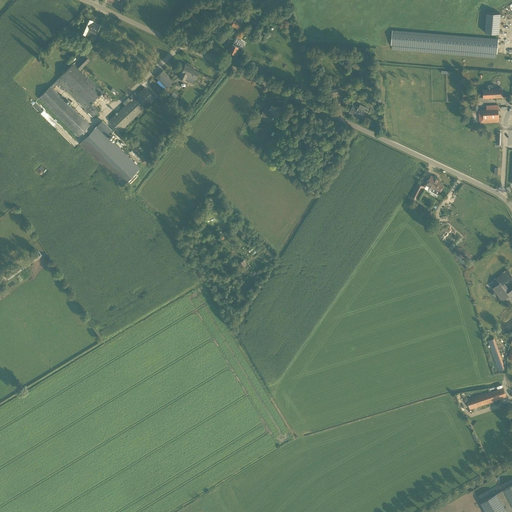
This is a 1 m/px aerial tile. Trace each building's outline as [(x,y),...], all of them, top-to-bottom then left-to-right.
[(485,22),(485,32),(499,33),(500,20),(500,13),(486,12),(485,22)] [(96,32),(99,25),(94,23),(94,24),(92,23),(93,22),(92,22),(92,21),(85,18),(79,32),(86,35),(87,32),(94,36),(96,32)] [(232,25),(239,29),(242,22),(235,18),(232,25)] [(483,36),(484,22),(444,19),(443,33),(458,34),(458,35),(392,30),(391,45),(497,53),(498,39),(461,36),(462,34),(483,36)] [(235,54),(236,54),(237,52),(241,54),(245,45),(239,42),(241,39),(236,37),(234,41),(234,43),(234,44),(233,44),(229,51),(232,52),(232,53),(234,54),(235,54)] [(39,98),(78,136),(90,125),(53,88),(58,83),(84,108),(97,120),(100,116),(104,119),(102,121),(112,132),(142,161),(158,145),(113,101),(114,100),(82,68),(90,60),(85,55),(75,65),(73,63),(56,80),(39,98)] [(181,73),(179,78),(184,81),(185,80),(187,75),(195,79),(199,72),(190,68),(191,67),(185,64),(181,73)] [(163,70),(156,77),(166,88),(173,82),(172,81),(163,70)] [(488,89),(482,89),(483,97),(496,97),(496,96),(497,96),(497,97),(502,96),(502,88),(494,89),(493,84),(488,85),(488,89)] [(122,108),(133,118),(155,98),(144,87),(136,95),(134,92),(130,96),(132,98),(122,108)] [(277,114),(280,108),(272,104),(269,110),(265,108),(263,111),(259,118),(270,122),(274,112),(277,114)] [(349,112),(361,117),(366,107),(360,104),(359,107),(353,104),(349,112)] [(499,121),(498,105),(486,106),(486,109),(479,110),(479,122),(499,121)] [(102,121),(80,143),(122,185),(140,168),(107,136),(112,132),(102,121)] [(438,195),(440,192),(443,185),(439,183),(440,180),(431,175),(426,185),(432,188),(430,190),(438,195)] [(416,201),(417,199),(423,186),(417,183),(411,196),(413,197),(412,199),(416,201)] [(38,251),(31,256),(34,261),(42,256),(39,252),(38,251)] [(8,279),(21,270),(17,264),(4,274),(8,279)] [(501,276),(494,281),(497,285),(494,288),(497,292),(498,292),(500,295),(500,296),(502,298),(505,296),(506,297),(508,301),(511,298),(511,297),(511,289),(508,293),(507,291),(508,290),(505,286),(504,287),(501,284),(507,279),(504,275),(501,277),(501,276)] [(495,338),(488,341),(492,352),(499,350),(495,338)] [(470,408),(506,396),(503,388),(467,400),(470,408)] [(511,511),(511,484),(481,502),(486,511),(511,511)]
